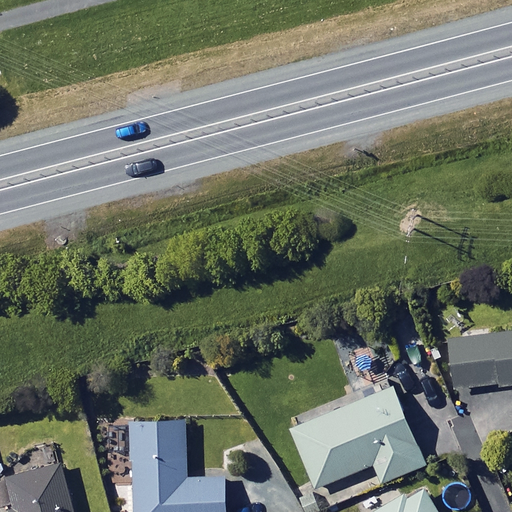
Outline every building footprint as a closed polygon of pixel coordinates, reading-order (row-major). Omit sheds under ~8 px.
[(426,345),(413,314),(391,324),(405,354),(426,345)] [(511,386),(511,334),(455,342),(461,393),(511,386)] [(429,467),(399,389),(296,429),(320,489),(379,466),(387,484),(429,467)] [(192,477),(189,424),(136,427),(140,511),(236,511),(234,474),(192,477)] [(81,511),(71,466),(12,480),(18,511),(81,511)] [(452,511),(433,480),(379,511),(452,511)]
